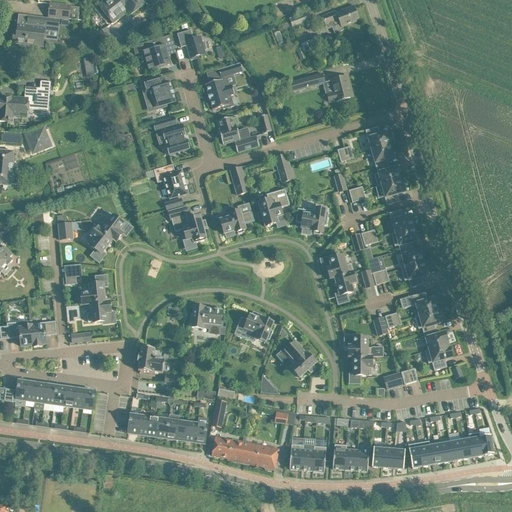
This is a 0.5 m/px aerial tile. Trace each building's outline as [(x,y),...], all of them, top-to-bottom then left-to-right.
[(106,0),(99,6),(105,14),(113,24),(128,11),(131,15),(144,4),(141,1),(142,0),(106,0)] [(71,5),(49,3),(47,18),(69,20),(69,18),(77,19),(79,9),(71,8),(71,5)] [(353,7),(344,11),(336,14),(335,12),(322,17),(327,30),(332,28),(334,34),(343,31),(342,28),(359,21),(353,7)] [(293,28),(311,21),(308,13),(290,20),(293,28)] [(17,33),(14,32),(13,43),(42,47),(44,30),(57,31),(59,20),(28,17),(27,24),(28,24),(27,27),(18,26),(17,33)] [(106,47),(115,39),(107,28),(97,36),(106,47)] [(200,37),(193,39),(190,31),(177,35),(181,48),(187,46),(191,61),(198,59),(198,57),(205,55),(204,51),(206,50),(204,43),(202,43),(200,37)] [(167,52),(175,50),(171,35),(133,47),(135,55),(143,53),(148,71),(167,66),(170,65),(171,65),(170,62),(169,59),(169,56),(167,52)] [(294,46),(300,61),(305,59),(303,52),(321,46),(318,38),(294,46)] [(334,48),(331,40),(324,42),(327,51),(334,48)] [(92,58),(84,59),(89,78),(96,77),(92,58)] [(25,73),(25,60),(12,59),(11,72),(25,73)] [(234,95),(232,85),(231,86),(228,87),(225,77),(242,73),(240,64),(218,70),(221,78),(210,81),(211,84),(205,85),(205,86),(206,86),(208,95),(209,101),(210,101),(213,110),(212,110),(212,111),(223,108),(223,110),(233,107),(230,96),(234,95)] [(304,79),(290,84),(293,93),(306,88),(324,84),(325,84),(324,82),(322,75),(304,79)] [(161,76),(140,82),(145,100),(153,98),(156,110),(166,107),(167,107),(166,105),(174,102),(174,103),(175,102),(173,95),(173,94),(172,94),(171,90),(172,90),(172,89),(171,90),(169,83),(169,82),(163,84),(156,86),(154,79),(161,76)] [(333,93),(327,95),(329,103),(338,101),(343,100),(353,98),(350,89),(348,89),(345,77),(336,80),(330,81),(333,93)] [(51,83),(51,82),(40,81),(39,88),(25,87),(24,99),(0,97),(0,121),(11,122),(11,115),(27,116),(28,109),(48,110),(49,98),(50,82),(51,83)] [(133,85),(125,87),(127,94),(135,92),(133,85)] [(271,132),(266,116),(259,118),(263,134),(271,132)] [(176,126),(177,125),(175,118),(153,124),(155,132),(162,130),(163,132),(162,132),(169,156),(189,150),(182,126),(177,128),(176,126)] [(259,147),(256,137),(240,142),(239,140),(240,140),(236,126),(239,125),(237,118),(232,119),(232,118),(218,122),(220,130),(218,130),(223,145),(234,142),(235,143),(234,143),(237,153),(259,147)] [(389,142),(390,142),(388,134),(380,136),(378,127),(365,131),(367,139),(366,140),(369,152),(390,146),(389,142)] [(27,138),(33,154),(44,149),(42,144),(47,142),(43,131),(27,138)] [(21,133),(4,132),(3,143),(20,144),(21,133)] [(374,162),(376,169),(389,165),(387,160),(394,158),(392,149),(391,150),(390,146),(369,152),(372,151),(375,162),(374,162)] [(350,147),(344,149),(347,161),(354,159),(350,147)] [(347,161),(344,149),(337,151),(341,163),(347,161)] [(0,185),(9,187),(11,187),(11,185),(11,184),(16,184),(17,174),(12,173),(12,172),(13,167),(12,167),(14,154),(14,152),(12,152),(0,151),(0,185)] [(374,175),(377,187),(399,181),(398,177),(400,177),(398,168),(390,170),(389,165),(376,169),(377,174),(374,175)] [(170,199),(188,194),(186,186),(184,180),(181,171),(174,173),(172,166),(154,171),(157,183),(165,181),(170,199)] [(290,166),(278,170),(282,183),(293,180),(290,166)] [(346,191),(342,175),(334,177),(339,193),(346,191)] [(249,193),(245,179),(233,182),(237,196),(249,193)] [(401,184),(399,181),(377,187),(382,186),(385,196),(384,197),(387,206),(399,202),(397,194),(404,192),(402,184),(401,184)] [(362,188),(355,189),(359,201),(365,200),(362,188)] [(352,203),(359,201),(355,189),(349,191),(352,203)] [(280,209),(289,206),(285,190),(266,195),(268,201),(258,204),(265,227),(278,224),(276,218),(282,217),(280,209)] [(181,200),(170,203),(171,209),(183,206),(181,200)] [(175,232),(183,230),(186,240),(187,241),(192,240),(194,244),(196,243),(206,240),(203,229),(207,228),(205,221),(201,222),(200,218),(188,221),(187,216),(188,215),(186,208),(168,213),(170,218),(170,221),(171,220),(175,232)] [(326,227),(328,213),(326,212),(326,211),(315,209),(315,212),(298,210),(295,223),(302,224),(301,229),(312,231),(312,232),(314,232),(313,235),(320,236),(320,233),(322,234),(324,226),(326,227)] [(402,210),(389,214),(392,223),(393,223),(396,233),(391,235),(413,229),(412,225),(414,225),(411,216),(404,218),(402,210)] [(253,222),(250,212),(241,215),(240,212),(230,215),(231,218),(220,221),(224,235),(235,232),(235,233),(237,233),(238,235),(244,233),(243,231),(245,230),(244,224),(253,222)] [(109,214),(99,227),(116,242),(122,235),(123,234),(120,231),(124,225),(120,222),(109,214)] [(43,215),(32,216),(34,229),(45,228),(43,215)] [(71,224),(58,225),(60,242),(73,240),(71,224)] [(116,242),(99,227),(98,228),(94,225),(87,234),(91,237),(86,243),(95,250),(101,255),(103,252),(112,240),(116,243),(116,242)] [(395,247),(398,246),(400,251),(412,248),(411,242),(418,240),(416,232),(414,232),(413,229),(391,235),(395,247)] [(374,231),(368,233),(371,245),(378,243),(374,231)] [(4,241),(10,241),(10,233),(7,233),(0,232),(0,244),(1,245),(4,241)] [(368,233),(361,234),(365,246),(371,245),(368,233)] [(364,250),(359,235),(351,237),(356,253),(364,250)] [(4,276),(11,269),(13,267),(10,265),(13,261),(10,258),(13,255),(4,247),(1,250),(0,249),(0,274),(1,273),(4,276)] [(400,251),(402,258),(403,257),(406,268),(401,269),(401,270),(423,263),(422,260),(424,259),(421,251),(414,253),(412,248),(400,251)] [(343,256),(334,259),(329,260),(331,268),(327,269),(330,280),(352,273),(353,273),(351,265),(346,266),(343,256)] [(405,282),(408,281),(410,289),(423,285),(421,277),(428,275),(426,266),(424,267),(423,263),(401,270),(405,282)] [(386,270),(379,272),(383,284),(389,282),(386,270)] [(362,273),(366,289),(374,287),(369,271),(362,273)] [(376,286),(383,284),(379,272),(373,274),(376,286)] [(355,284),(352,273),(330,280),(334,279),(339,297),(354,292),(351,285),(355,284)] [(82,294),(82,305),(105,303),(104,288),(103,284),(96,285),(89,286),(90,294),(82,294)] [(437,307),(435,299),(428,301),(425,293),(400,300),(402,310),(416,306),(419,316),(415,317),(415,318),(437,311),(436,308),(437,307)] [(105,303),(82,305),(83,306),(91,305),(92,314),(87,314),(88,323),(92,322),(93,323),(102,323),(107,322),(106,314),(111,314),(111,313),(110,312),(109,302),(105,303)] [(202,329),(203,325),(220,327),(222,312),(221,312),(221,309),(214,308),(214,311),(205,310),(205,309),(203,308),(203,306),(196,305),(196,308),(194,307),(193,315),(191,315),(189,326),(192,326),(192,328),(202,329)] [(81,306),(66,306),(67,321),(81,321),(81,306)] [(422,329),(423,334),(436,330),(435,325),(442,323),(440,315),(438,315),(437,311),(415,318),(418,330),(422,329)] [(401,325),(398,313),(392,315),(395,327),(401,325)] [(385,317),(385,318),(388,329),(395,327),(392,315),(385,317)] [(237,327),(257,335),(256,339),(266,343),(267,340),(269,341),(273,332),(270,331),(273,323),(271,323),(272,321),(266,318),(265,320),(263,320),(263,321),(250,316),(248,321),(241,318),(237,327)] [(388,334),(383,319),(373,321),(378,337),(388,334)] [(7,327),(8,339),(20,338),(21,347),(33,346),(33,348),(34,347),(31,322),(7,324),(7,327)] [(31,322),(34,347),(42,347),(42,345),(46,345),(45,337),(57,335),(55,322),(32,324),(32,322),(31,322)] [(0,333),(1,340),(8,339),(7,327),(0,327),(0,333)] [(425,352),(447,346),(446,342),(447,342),(445,333),(438,336),(436,330),(423,334),(425,340),(426,340),(429,350),(425,352)] [(71,336),(72,343),(84,342),(83,335),(71,336)] [(372,358),(372,349),(368,349),(368,339),(351,339),(351,346),(349,346),(349,358),(372,358)] [(313,366),(317,363),(308,353),(306,355),(295,343),(285,352),(296,364),(291,368),(300,378),(308,371),(310,374),(316,369),(313,366)] [(432,363),(434,371),(447,368),(444,360),(452,358),(449,349),(448,350),(447,346),(425,352),(428,364),(432,363)] [(137,363),(139,364),(138,371),(152,373),(163,374),(165,361),(158,360),(159,351),(155,351),(155,350),(141,348),(140,356),(138,355),(137,363)] [(372,369),(372,358),(349,358),(353,358),(353,377),(368,377),(368,376),(371,376),(371,369),(372,369)] [(463,377),(459,367),(452,370),(455,380),(463,377)] [(414,369),(408,371),(411,383),(418,381),(414,369)] [(411,383),(408,371),(401,373),(405,385),(411,383)] [(387,390),(402,386),(399,374),(384,379),(387,390)] [(164,384),(180,386),(181,378),(166,376),(164,384)] [(16,400),(26,402),(28,383),(18,381),(16,400)] [(26,402),(35,403),(38,384),(28,383),(26,402)] [(35,403),(45,404),(47,385),(38,384),(35,403)] [(47,385),(45,404),(54,406),(57,387),(47,385)] [(260,386),(260,394),(275,395),(276,388),(260,386)] [(54,406),(64,407),(66,388),(57,387),(54,406)] [(76,389),(66,388),(64,407),(73,408),(76,389)] [(4,402),(12,403),(14,391),(6,389),(4,402)] [(73,408),(83,410),(85,391),(76,389),(73,408)] [(217,397),(233,401),(235,393),(219,389),(217,397)] [(95,392),(85,391),(83,410),(93,411),(95,392)] [(201,391),(199,399),(215,402),(216,394),(201,391)] [(217,402),(212,426),(221,428),(226,404),(217,402)] [(379,410),(377,420),(386,421),(388,411),(379,410)] [(289,414),(277,413),(275,423),(287,425),(289,414)] [(128,434),(138,435),(140,416),(130,415),(128,434)] [(176,441),(178,422),(179,416),(170,415),(169,420),(166,439),(176,441)] [(138,435),(147,437),(150,418),(140,416),(138,435)] [(147,437),(156,438),(159,419),(150,418),(147,437)] [(195,443),(205,445),(208,419),(198,418),(197,424),(195,443)] [(166,439),(169,420),(159,419),(156,438),(166,439)] [(360,421),(351,420),(350,428),(359,429),(360,421)] [(185,442),(188,423),(178,422),(176,441),(185,442)] [(185,442),(195,443),(197,424),(188,423),(185,442)] [(480,438),(484,457),(494,455),(491,436),(480,438)] [(480,437),(470,439),(473,459),(484,457),(480,438),(480,437)] [(228,461),(230,452),(241,454),(243,443),(232,441),(232,442),(215,438),(214,447),(212,457),(228,460),(228,461)] [(473,459),(470,439),(459,441),(463,461),(473,459)] [(459,441),(449,443),(453,462),(463,461),(459,441)] [(243,443),(241,454),(230,452),(228,461),(275,470),(277,460),(279,450),(243,443)] [(453,462),(449,443),(439,445),(443,464),(453,462)] [(303,446),(291,445),(289,470),(301,471),(303,446)] [(303,446),(301,471),(312,472),(314,447),(314,446),(303,445),(303,446)] [(332,470),(344,471),(346,446),(334,445),(332,470)] [(443,464),(439,445),(429,446),(432,466),(443,464)] [(344,471),(356,472),(357,451),(346,450),(347,446),(346,446),(344,471)] [(432,466),(429,446),(419,448),(423,468),(432,466)] [(314,447),(312,472),(324,473),(326,448),(314,447)] [(384,449),(374,448),(373,468),(383,469),(384,449)] [(419,448),(409,450),(413,470),(423,468),(419,448)] [(394,450),(384,449),(383,469),(393,470),(394,450)] [(394,450),(393,470),(403,471),(404,451),(394,450)] [(357,451),(356,472),(367,473),(369,452),(357,451)]
